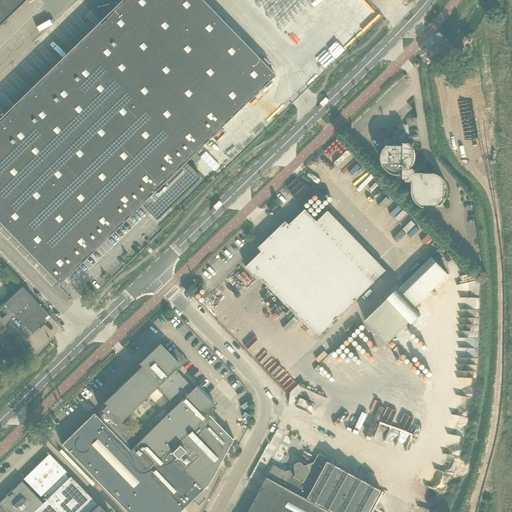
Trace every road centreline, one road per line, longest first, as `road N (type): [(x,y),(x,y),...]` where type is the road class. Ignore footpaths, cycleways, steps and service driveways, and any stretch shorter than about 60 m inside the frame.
road 1 (track): [(408,22),(461,96),(469,145),(493,202),(502,354),(491,445),(472,511)]
road 2 (tertiary): [(152,274),(427,0)]
road 3 (unclassified): [(216,511),(262,427),(266,403),(152,274)]
road 4 (tertiary): [(0,421),(152,274)]
